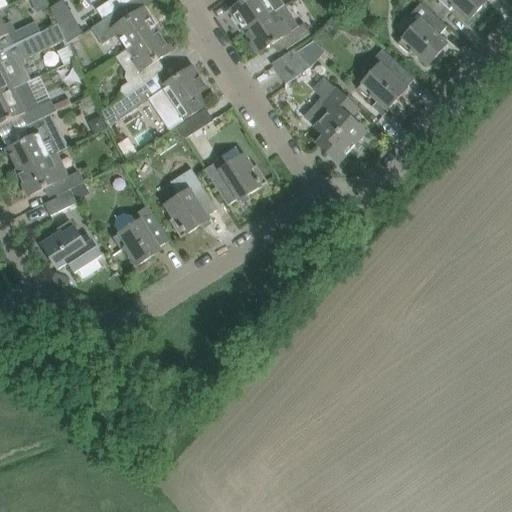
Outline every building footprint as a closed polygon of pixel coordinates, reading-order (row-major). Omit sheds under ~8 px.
[(41,0),(32,0),(29,12),(40,16),(45,2),(41,0)] [(108,0),(110,2),(97,10),(103,20),(124,6),(120,0),(108,0)] [(247,0),(231,11),(245,33),(284,7),(279,0),(247,0)] [(488,0),(439,0),(438,1),(450,12),(453,9),(468,23),(489,0),(488,0)] [(439,37),(447,28),(421,4),(409,17),(417,24),(398,45),(410,56),(413,53),(428,67),(448,45),(439,37)] [(284,7),(245,33),(259,54),(280,41),(286,51),(311,34),(305,24),(298,28),(284,7)] [(116,13),(92,29),(99,39),(104,47),(119,37),(127,50),(128,51),(158,31),(143,9),(123,23),(116,13)] [(5,26),(0,14),(0,53),(41,34),(36,23),(16,32),(12,23),(5,26)] [(77,24),(62,33),(66,41),(67,44),(83,34),(77,24)] [(0,95),(30,81),(24,69),(25,61),(66,41),(62,33),(58,25),(41,34),(0,53),(0,95)] [(172,53),(158,31),(128,51),(127,50),(115,58),(126,73),(124,79),(127,83),(121,88),(120,93),(124,99),(146,85),(158,76),(152,66),(172,53)] [(377,69),(358,90),(369,100),(372,97),(387,112),(407,89),(415,80),(407,72),(382,50),(370,63),(377,69)] [(294,51),(272,65),(286,85),(312,68),(294,51)] [(154,97),(149,101),(169,132),(184,122),(205,108),(206,107),(198,96),(207,90),(192,68),(164,87),(162,88),(164,91),(154,97)] [(40,76),(30,81),(0,95),(0,126),(22,116),(27,125),(51,114),(56,111),(40,76)] [(112,107),(102,113),(110,127),(121,120),(149,101),(154,97),(164,91),(162,88),(164,87),(157,77),(146,85),(124,99),(112,107)] [(323,105),(308,121),(316,128),(315,128),(324,137),(317,144),(339,164),(367,134),(351,119),(359,111),(336,90),(323,105)] [(206,109),(177,128),(184,140),(213,122),(206,109)] [(68,149),(51,114),(27,125),(28,127),(26,128),(31,139),(7,150),(18,173),(51,157),(56,155),(68,149)] [(101,120),(89,126),(94,138),(106,132),(101,120)] [(56,155),(51,157),(18,173),(30,197),(52,186),(58,199),(70,193),(69,190),(84,183),(78,172),(67,177),(56,155)] [(254,169),(245,156),(225,169),(220,161),(205,171),(228,207),(238,200),(239,202),(268,184),(257,167),(254,169)] [(181,196),(165,207),(173,220),(174,221),(177,219),(181,226),(180,227),(184,234),(185,233),(187,235),(209,221),(212,225),(208,217),(218,211),(192,170),(173,183),(181,196)] [(84,185),(72,191),(77,202),(90,196),(84,185)] [(76,205),(70,193),(58,199),(45,205),(51,217),(76,205)] [(147,208),(132,217),(124,215),(117,220),(115,228),(120,235),(113,239),(121,252),(125,250),(136,267),(161,251),(159,248),(169,242),(147,208)] [(60,234),(42,245),(58,270),(68,264),(75,274),(102,257),(92,241),(86,246),(70,222),(58,230),(60,234)]
